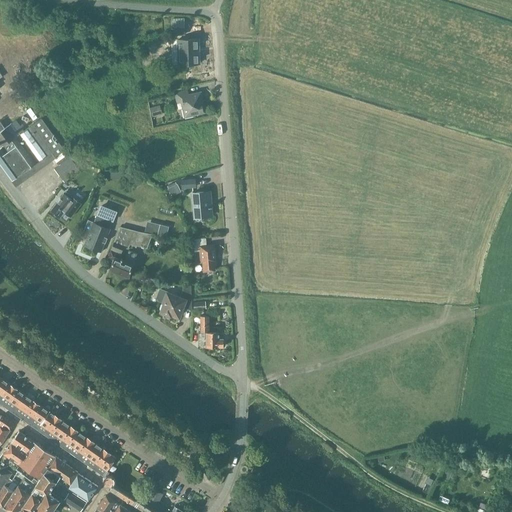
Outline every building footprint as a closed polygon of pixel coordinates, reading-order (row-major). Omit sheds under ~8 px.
[(177,40),(178,65),(199,64),(198,40),(177,40)] [(193,116),(192,114),(203,112),(199,95),(189,98),(187,92),(176,95),(178,104),(183,102),(185,109),(183,110),(185,118),(193,116)] [(146,103),(134,107),(136,112),(148,108),(146,103)] [(41,119),(24,131),(23,132),(15,121),(4,129),(0,122),(0,165),(15,186),(64,151),(41,119)] [(182,149),(206,147),(205,133),(196,134),(196,126),(177,128),(178,137),(181,136),(182,149)] [(207,160),(206,147),(182,149),(183,161),(180,161),(181,170),(199,169),(199,161),(207,160)] [(80,170),(69,157),(54,169),(57,174),(58,173),(62,177),(61,178),(64,183),(80,170)] [(196,188),(195,179),(181,180),(181,189),(196,188)] [(168,189),(171,196),(181,192),(177,184),(168,189)] [(212,216),(210,192),(192,194),(194,218),(212,216)] [(73,200),(69,197),(70,196),(66,193),(65,194),(64,194),(51,211),(59,218),(73,200)] [(106,238),(109,230),(107,229),(110,221),(113,222),(117,211),(100,205),(96,215),(97,216),(95,221),(89,219),(89,218),(80,238),(86,240),(84,245),(100,252),(104,243),(105,243),(107,238),(106,238)] [(169,227),(160,224),(157,236),(166,238),(169,227)] [(152,234),(144,233),(138,232),(120,227),(107,258),(113,260),(110,269),(128,277),(133,264),(137,254),(129,251),(124,261),(119,259),(123,248),(128,249),(129,245),(135,247),(135,248),(136,248),(136,246),(147,249),(152,234)] [(215,261),(214,245),(207,246),(206,238),(193,239),(194,252),(200,252),(201,262),(203,262),(204,272),(214,271),(213,262),(215,261)] [(192,311),(191,284),(183,285),(183,290),(180,298),(167,292),(163,302),(164,302),(161,312),(162,312),(161,313),(163,314),(164,315),(166,316),(168,316),(168,315),(170,315),(170,314),(178,317),(183,307),(185,307),(191,307),(191,311),(192,311)] [(206,309),(205,302),(193,303),(194,310),(206,309)] [(225,345),(225,341),(223,340),(223,339),(220,339),(220,336),(218,336),(218,332),(208,332),(208,316),(200,317),(200,332),(198,332),(198,340),(206,340),(206,348),(223,347),(223,346),(225,345)] [(0,395),(8,383),(1,378),(0,378),(0,395)] [(16,389),(8,383),(0,395),(0,399),(2,397),(8,401),(16,389)] [(25,395),(16,389),(8,401),(14,405),(10,411),(12,412),(25,395)] [(25,395),(12,412),(14,414),(18,408),(24,412),(32,400),(25,395)] [(32,400),(24,412),(31,416),(26,423),(28,424),(41,406),(32,400)] [(48,411),(41,406),(28,424),(30,425),(34,419),(40,423),(48,411)] [(48,411),(40,423),(39,425),(48,431),(57,417),(48,411)] [(14,424),(2,416),(0,419),(0,425),(8,432),(14,424)] [(57,417),(48,431),(56,436),(65,423),(57,417)] [(65,423),(56,436),(64,442),(73,429),(65,423)] [(0,425),(0,442),(1,443),(8,433),(8,432),(0,425)] [(82,434),(73,429),(64,442),(72,448),(82,434)] [(33,441),(19,431),(10,443),(25,453),(33,441)] [(90,440),(82,434),(72,448),(81,453),(90,440)] [(216,454),(219,456),(220,453),(218,451),(222,446),(215,440),(215,441),(212,440),(211,438),(210,440),(209,440),(208,442),(207,443),(205,445),(209,448),(208,449),(215,455),(216,454)] [(98,446),(90,440),(81,453),(89,459),(98,446)] [(42,448),(33,441),(25,453),(17,464),(7,457),(4,462),(8,465),(8,464),(16,470),(19,465),(40,479),(47,468),(55,456),(42,448)] [(0,459),(1,460),(4,456),(7,457),(17,464),(25,453),(10,443),(0,457),(0,459)] [(98,446),(89,459),(97,464),(106,451),(98,446)] [(115,458),(106,451),(97,464),(106,471),(115,458)] [(59,476),(67,464),(56,457),(55,456),(47,468),(59,476)] [(0,459),(0,479),(5,483),(8,478),(9,478),(12,473),(6,468),(8,465),(4,462),(1,460),(0,459)] [(59,476),(70,484),(77,472),(67,464),(59,476)] [(240,477),(241,477),(242,478),(242,477),(243,475),(250,479),(251,477),(254,479),(255,476),(257,472),(258,471),(255,470),(256,468),(248,464),(243,472),(241,472),(240,474),(239,476),(240,477)] [(53,508),(59,500),(49,494),(50,492),(49,491),(59,476),(47,468),(40,479),(38,482),(36,484),(34,486),(35,487),(18,511),(56,511),(57,511),(53,508)] [(11,511),(18,511),(35,487),(34,486),(36,484),(31,481),(21,474),(22,473),(18,471),(15,475),(22,479),(13,491),(14,491),(3,507),(11,511)] [(79,494),(87,480),(84,478),(83,480),(81,479),(83,477),(78,473),(69,487),(79,494)] [(104,476),(104,477),(103,479),(104,480),(105,484),(111,488),(109,491),(116,495),(120,489),(114,485),(115,483),(115,481),(115,479),(114,478),(113,476),(111,475),(108,474),(106,475),(104,476)] [(0,493),(1,494),(6,487),(7,486),(7,487),(12,480),(9,478),(8,478),(5,483),(0,479),(0,493)] [(88,500),(97,486),(92,483),(91,485),(89,484),(90,481),(87,480),(79,494),(88,500)] [(426,483),(422,491),(426,493),(430,485),(426,483)] [(7,486),(6,487),(1,494),(0,493),(0,504),(3,507),(14,491),(13,491),(7,487),(7,486)] [(153,509),(162,493),(154,488),(145,504),(151,508),(153,509)] [(137,499),(120,489),(116,495),(133,506),(137,499)] [(81,510),(85,505),(86,504),(69,493),(64,501),(81,511),(81,510)] [(130,511),(125,508),(105,496),(96,510),(99,511),(130,511)] [(145,504),(137,499),(133,506),(143,511),(148,511),(151,508),(145,504)]
